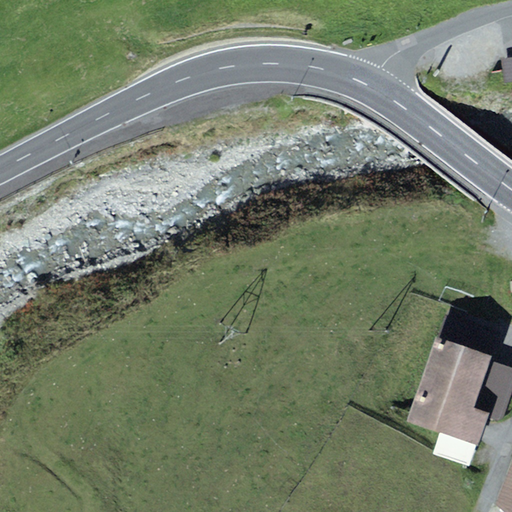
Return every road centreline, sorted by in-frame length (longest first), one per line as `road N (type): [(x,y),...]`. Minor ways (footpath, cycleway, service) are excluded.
road 1 (secondary): [(0,165),(205,66),(267,57),(332,65)]
road 2 (secondary): [(332,65),(385,88),(511,183)]
road 3 (unclassified): [(332,65),(511,13)]
